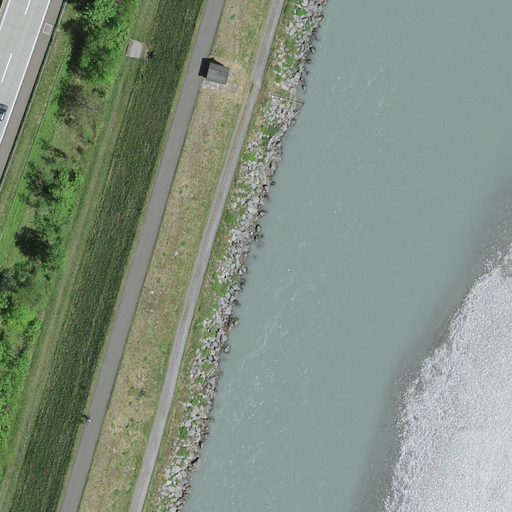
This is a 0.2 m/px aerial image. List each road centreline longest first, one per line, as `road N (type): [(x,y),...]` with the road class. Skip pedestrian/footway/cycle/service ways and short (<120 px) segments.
road 1 (track): [(216,0),(68,511)]
road 2 (track): [(133,511),(278,0)]
